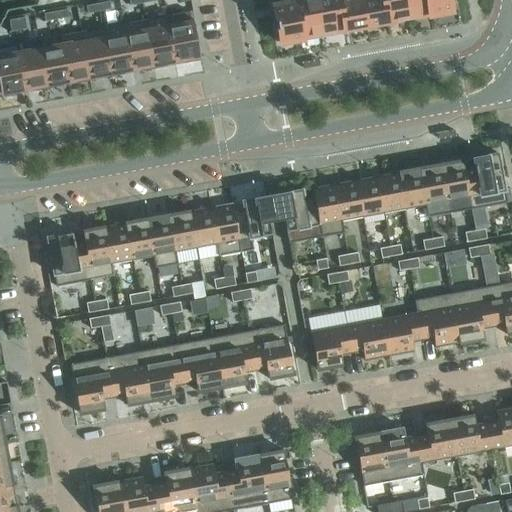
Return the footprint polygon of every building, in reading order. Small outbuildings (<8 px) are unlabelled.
[(294,0),(295,2),(296,1),(303,39),(324,35),(317,0),(294,0)] [(317,0),(324,35),(345,31),(339,0),(317,0)] [(339,0),(345,31),(367,27),(361,0),(339,0)] [(361,0),(367,27),(388,23),(383,0),(361,0)] [(383,0),(388,23),(409,19),(405,0),(383,0)] [(405,0),(409,19),(430,15),(427,0),(405,0)] [(453,11),(450,0),(427,0),(430,15),(453,11)] [(109,1),(98,4),(99,11),(111,9),(109,1)] [(280,43),(303,39),(296,1),(295,2),(273,6),(280,43)] [(98,4),(86,6),(88,13),(99,11),(98,4)] [(67,9),(55,12),(57,19),(68,17),(67,9)] [(55,12),(44,14),(45,21),(57,19),(55,12)] [(166,16),(145,20),(154,67),(175,63),(166,16)] [(167,16),(166,16),(175,63),(198,59),(191,19),(168,24),(167,16)] [(25,17),(17,19),(19,30),(27,29),(25,17)] [(17,19),(9,20),(11,32),(19,30),(17,19)] [(145,20),(123,24),(132,71),(154,67),(145,20)] [(123,24),(102,28),(111,75),(132,71),(123,24)] [(102,28),(81,32),(90,79),(111,75),(102,28)] [(81,32),(60,36),(69,83),(90,79),(81,32)] [(60,44),(40,47),(47,87),(69,83),(60,36),(59,36),(60,44)] [(17,43),(0,46),(0,86),(1,86),(3,95),(26,91),(17,43)] [(18,43),(17,43),(26,91),(47,87),(40,47),(20,51),(18,43)] [(474,167),(464,169),(471,209),(507,203),(498,153),(473,158),(474,167)] [(464,169),(463,160),(441,164),(450,213),(471,209),(464,169)] [(425,206),(428,218),(450,213),(441,164),(419,168),(426,206),(425,206)] [(398,172),(405,210),(425,206),(426,206),(419,168),(398,172)] [(377,176),(384,213),(405,210),(398,172),(377,176)] [(356,180),(363,217),(384,213),(377,176),(356,180)] [(334,184),(341,221),(342,221),(363,217),(356,180),(334,184)] [(312,188),(314,197),(315,197),(322,237),(344,233),(342,221),(341,221),(334,184),(312,188)] [(304,199),(302,190),(279,194),(288,243),(322,237),(315,197),(314,197),(304,199)] [(233,203),(232,203),(233,212),(241,252),(254,250),(252,238),(272,234),(265,197),(243,201),(244,210),(234,212),(233,203)] [(219,256),(241,252),(233,212),(232,203),(210,207),(217,244),(217,245),(219,256)] [(189,211),(196,248),(217,245),(217,244),(210,207),(189,211)] [(168,215),(175,252),(176,252),(196,248),(189,211),(168,215)] [(178,264),(176,252),(175,252),(168,215),(147,219),(154,256),(153,256),(155,268),(178,264)] [(126,223),(132,260),(153,256),(154,256),(147,219),(126,223)] [(104,227),(111,264),(112,264),(132,260),(126,223),(104,227)] [(114,276),(112,264),(111,264),(104,227),(82,231),(84,240),(85,240),(92,280),(114,276)] [(487,239),(485,229),(475,231),(477,241),(487,239)] [(465,233),(467,243),(477,241),(475,231),(465,233)] [(47,237),(56,287),(92,280),(85,240),(84,240),(74,242),(72,233),(47,237)] [(444,247),(442,237),(432,239),(434,249),(444,247)] [(422,241),(424,251),(434,249),(432,239),(422,241)] [(402,255),(400,245),(390,247),(392,257),(402,255)] [(490,255),(488,245),(478,247),(480,257),(490,255)] [(380,249),(382,258),(392,257),(390,247),(380,249)] [(468,248),(470,258),(480,257),(478,247),(468,248)] [(359,263),(358,253),(347,255),(349,265),(359,263)] [(337,256),(339,266),(349,265),(347,255),(337,256)] [(419,268),(417,258),(407,260),(409,270),(419,268)] [(493,258),(482,260),(485,274),(495,272),(493,258)] [(328,268),(326,259),(316,260),(318,270),(328,268)] [(397,262),(399,272),(409,270),(407,260),(397,262)] [(245,274),(247,284),(268,280),(266,267),(255,269),(255,272),(245,274)] [(348,281),(347,271),(337,273),(338,283),(348,281)] [(327,275),(328,285),(338,283),(337,273),(327,275)] [(235,286),(234,276),(224,278),(225,288),(235,286)] [(213,279),(215,289),(225,288),(224,278),(213,279)] [(348,281),(338,283),(340,294),(353,292),(351,281),(348,281)] [(504,325),(506,335),(511,333),(511,282),(486,287),(493,327),(504,325)] [(193,294),(191,284),(181,286),(183,295),(193,294)] [(171,287),(173,297),(183,295),(181,286),(171,287)] [(484,339),(482,329),(493,327),(486,287),(450,294),(460,343),(484,339)] [(252,299),(250,289),(240,291),(242,301),(252,299)] [(230,293),(232,303),(242,301),(240,291),(230,293)] [(151,301),(149,292),(139,293),(141,303),(151,301)] [(129,295),(130,305),(141,303),(139,293),(129,295)] [(433,338),(435,348),(460,343),(450,294),(414,301),(416,312),(417,312),(423,341),(433,338)] [(108,309),(106,300),(96,301),(98,311),(108,309)] [(86,303),(88,313),(98,311),(96,301),(86,303)] [(181,312),(180,302),(170,304),(171,314),(181,312)] [(159,306),(161,316),(171,314),(170,304),(159,306)] [(413,352),(412,343),(423,341),(417,312),(416,312),(382,319),(389,356),(413,352)] [(113,338),(109,315),(99,317),(101,327),(103,340),(113,338)] [(89,319),(91,329),(101,327),(99,317),(89,319)] [(363,352),(364,361),(389,356),(382,319),(346,325),(352,354),(363,352)] [(293,374),(284,325),(248,332),(255,372),(266,370),(268,379),(293,374)] [(342,365),(341,356),(352,354),(346,325),(310,332),(317,370),(342,365)] [(246,383),(244,374),(255,372),(248,332),(213,338),(222,387),(246,383)] [(196,383),(197,392),(222,387),(213,338),(177,345),(185,385),(196,383)] [(175,396),(174,387),(185,385),(177,345),(142,351),(151,401),(175,396)] [(125,396),(126,405),(151,401),(142,351),(106,358),(114,398),(125,396)] [(105,409),(103,400),(114,398),(106,358),(70,365),(79,414),(105,409)] [(511,407),(496,410),(497,420),(486,422),(492,450),(511,446),(511,407)] [(475,424),(474,415),(449,419),(456,457),(492,450),(486,422),(475,424)] [(425,424),(427,433),(415,435),(421,463),(422,463),(456,457),(449,419),(425,424)] [(405,437),(403,428),(378,432),(388,482),(424,475),(422,463),(421,463),(415,435),(405,437)] [(354,437),(363,486),(388,482),(378,432),(354,437)] [(5,442),(0,443),(0,465),(9,464),(5,442)] [(292,499),(283,450),(259,455),(268,504),(292,499)] [(234,459),(236,468),(225,470),(233,510),(268,504),(259,455),(234,459)] [(214,472),(212,463),(188,468),(196,511),(224,511),(233,510),(225,470),(214,472)] [(9,464),(0,465),(0,487),(13,485),(9,464)] [(164,472),(165,481),(154,484),(160,511),(159,511),(158,511),(196,511),(188,468),(164,472)] [(143,486),(142,476),(117,481),(122,511),(158,511),(159,511),(160,511),(154,484),(143,486)] [(496,479),(487,480),(490,495),(498,494),(496,479)] [(93,486),(97,511),(122,511),(117,481),(93,486)] [(498,485),(500,495),(511,493),(509,483),(498,485)] [(13,485),(0,487),(0,509),(17,506),(13,485)] [(475,499),(473,489),(463,491),(465,501),(475,499)] [(453,493),(455,503),(465,501),(463,491),(453,493)] [(427,496),(417,498),(419,510),(429,508),(427,496)] [(377,511),(403,511),(401,501),(376,505),(377,511)] [(469,506),(466,511),(465,511),(499,511),(497,501),(475,505),(470,506),(469,506)]
